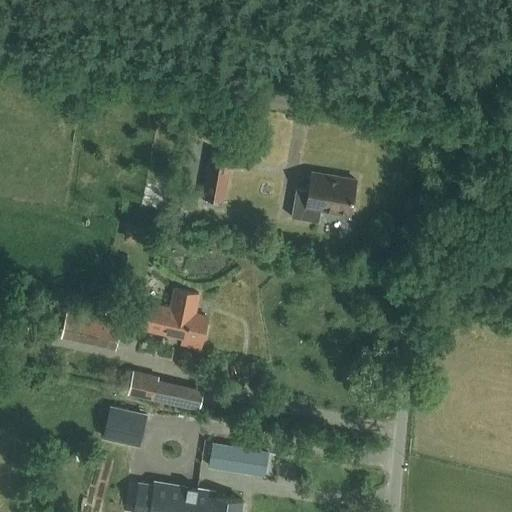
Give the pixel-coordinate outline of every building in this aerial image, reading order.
[(211,154),(203,196),(223,200),(230,158),(211,154)] [(308,188),(296,186),(291,215),(318,219),(320,207),(350,212),(356,178),(311,170),(308,188)] [(169,307),(146,302),(140,327),(183,337),(181,345),(200,350),(207,316),(194,313),(199,292),(174,286),(169,307)] [(68,304),(61,335),(116,348),(123,316),(114,314),(115,310),(106,308),(105,312),(68,304)] [(133,369),(128,394),(199,410),(203,388),(159,378),(159,375),(133,369)] [(146,414),(111,405),(104,437),(139,445),(146,414)] [(212,442),(208,465),(252,472),(264,474),(268,451),(255,449),(248,448),(212,442)] [(155,485),(139,482),(133,511),(240,511),(242,499),(214,494),(215,491),(197,488),(198,487),(188,485),(187,487),(155,481),(155,485)]
